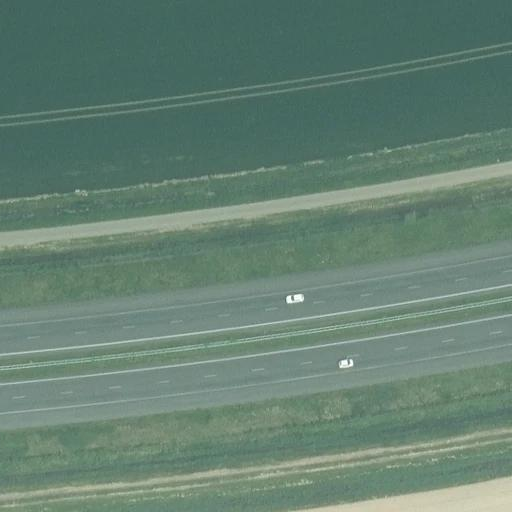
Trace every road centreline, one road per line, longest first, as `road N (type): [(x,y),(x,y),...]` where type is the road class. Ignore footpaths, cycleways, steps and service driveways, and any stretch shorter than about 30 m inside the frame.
road 1 (unclassified): [(511,166),(0,239)]
road 2 (motorway): [(511,272),(313,306),(0,342)]
road 3 (motorway): [(0,400),(311,365),(511,331)]
